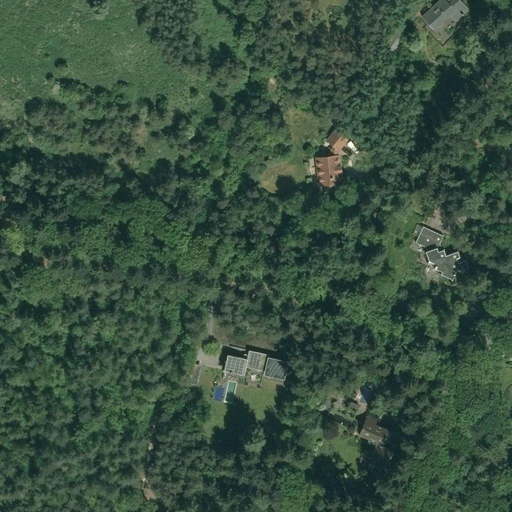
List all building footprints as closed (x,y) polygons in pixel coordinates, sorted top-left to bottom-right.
[(450,0),(441,0),(423,16),(434,28),(450,13),(457,20),(468,10),(458,0),(453,0),(452,2),(450,0)] [(398,27),(388,42),(397,48),(407,34),(398,27)] [(269,77),(280,84),(286,73),(275,66),(269,77)] [(326,141),(333,146),(338,150),(339,151),(348,139),(335,129),(326,141)] [(338,150),(333,146),(331,148),(332,157),(317,158),(320,185),(342,183),(339,156),(338,156),(337,151),(338,150)] [(426,247),(427,251),(426,252),(429,261),(428,263),(435,266),(434,269),(435,270),(436,269),(442,271),(441,274),(452,279),(456,271),(462,274),(464,269),(468,268),(466,260),(457,263),(456,259),(460,257),(458,251),(446,256),(444,250),(442,250),(439,243),(443,236),(423,226),(416,243),(426,247)] [(228,355),(225,370),(244,375),(246,366),(267,371),(266,375),(285,379),(289,361),(268,357),(269,355),(249,350),(247,359),(228,355)] [(188,374),(187,382),(196,385),(197,380),(194,379),(194,376),(188,374)] [(367,417),(359,435),(369,439),(368,443),(375,446),(369,461),(385,467),(392,450),(383,446),(389,431),(375,425),(377,421),(367,417)]
